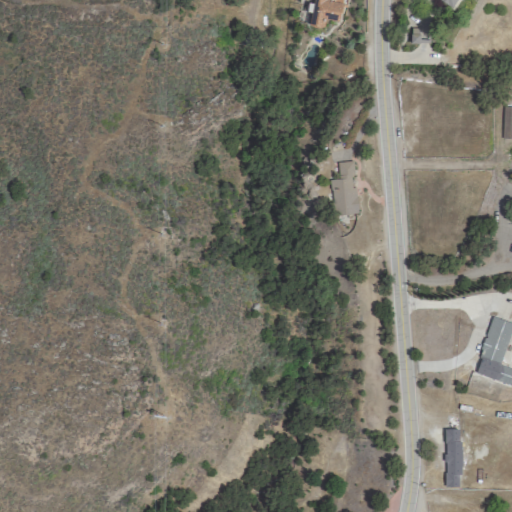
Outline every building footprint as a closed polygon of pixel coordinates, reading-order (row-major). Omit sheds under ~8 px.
[(338,21),(341,3),(330,1),(330,0),(313,0),(309,25),(322,28),(323,19),(338,21)] [(438,0),(453,9),(457,0),(438,0)] [(410,42),(418,43),(419,28),(410,28),(410,42)] [(511,137),(511,106),(502,106),(501,138),(511,137)] [(356,213),(352,160),(337,161),(338,178),(330,179),(333,220),(346,219),(346,214),(356,213)] [(491,316),(511,324),(498,364),(511,369),(511,385),(475,372),(479,358),(478,357),(491,316)] [(443,486),(457,486),(457,474),(460,474),(459,466),(461,466),(460,449),(459,448),(459,441),(457,440),(456,429),(443,428),(443,442),(444,442),(444,453),(442,453),(443,461),(444,461),(444,472),(443,472),(443,486)]
